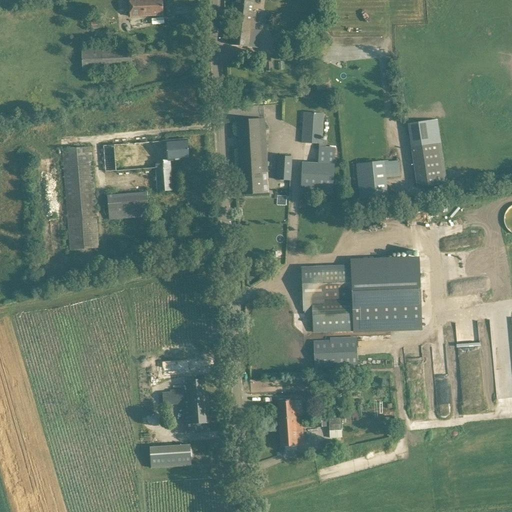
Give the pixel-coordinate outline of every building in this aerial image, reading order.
[(129,0),(129,7),(130,17),(153,15),(163,15),(162,0),(129,0)] [(235,0),(230,45),(240,46),(257,48),(259,32),(249,31),(253,0),(235,0)] [(91,18),(91,30),(104,29),(104,17),(91,18)] [(81,49),(82,71),(132,69),(131,47),(81,49)] [(316,80),(316,83),(317,92),(331,90),(329,81),(329,79),(316,80)] [(302,129),(301,144),(322,145),(322,136),(323,114),(303,112),(302,129)] [(264,119),(249,120),(239,121),(243,194),(253,194),(262,194),(261,173),(267,173),(264,119)] [(436,119),(407,124),(411,148),(417,188),(446,184),(440,144),(436,119)] [(105,172),(115,171),(116,172),(156,169),(157,192),(172,191),(170,161),(189,159),(187,139),(177,140),(103,146),(105,172)] [(63,149),(70,250),(98,248),(91,147),(63,149)] [(302,164),(300,194),(332,196),(335,148),(318,147),(317,164),(302,164)] [(277,156),(276,181),(290,181),(292,157),(277,156)] [(384,161),(356,164),(359,199),(387,196),(386,177),(384,161)] [(108,196),(109,220),(149,217),(147,193),(108,196)] [(350,259),(350,265),(301,267),(303,312),(312,311),(313,332),(359,331),(389,330),(422,329),(419,257),(350,259)] [(314,367),(345,366),(357,365),(356,337),(330,338),(330,342),(313,342),(314,367)] [(360,377),(315,379),(316,390),(360,388),(360,377)] [(170,392),(162,393),(162,395),(163,405),(171,404),(178,404),(178,403),(179,403),(179,402),(181,402),(182,404),(183,425),(189,424),(189,431),(198,431),(208,430),(206,402),(204,379),(195,380),(187,380),(188,393),(181,393),(181,390),(170,390),(170,392)] [(278,402),(280,424),(302,423),(301,400),(278,402)] [(317,411),(317,427),(326,426),(326,410),(317,411)] [(302,423),(280,424),(282,447),(304,445),(302,423)] [(189,445),(150,447),(151,468),(158,468),(190,465),(189,445)]
